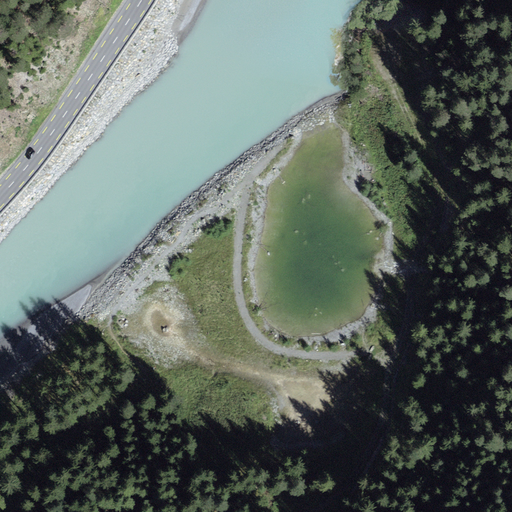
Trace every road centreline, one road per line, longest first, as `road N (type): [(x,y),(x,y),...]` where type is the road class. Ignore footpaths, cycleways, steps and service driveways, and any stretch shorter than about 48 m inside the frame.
road 1 (track): [(381,54),(430,173),(435,206),(406,276),(401,341),(381,420),(349,479),(310,511)]
road 2 (primary): [(132,0),(0,190)]
road 3 (track): [(16,511),(65,440),(134,394)]
